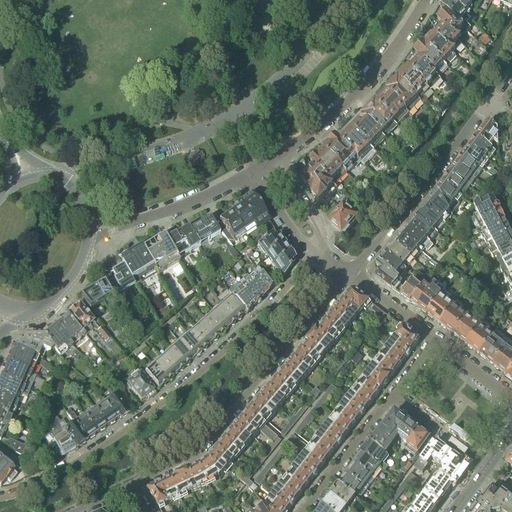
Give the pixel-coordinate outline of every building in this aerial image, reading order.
[(444,11),(466,33),(470,29),(466,25),(470,20),(465,15),(464,14),(465,13),(463,12),(451,0),(443,0),(443,1),(444,4),(440,7),(444,11)] [(451,0),(463,12),(467,3),(468,0),(451,0)] [(511,0),(505,0),(503,3),(502,5),(511,9),(511,0)] [(465,13),(464,14),(465,15),(472,8),(470,7),(470,6),(467,3),(463,12),(465,13)] [(438,24),(461,46),(465,43),(461,39),(467,33),(466,33),(444,11),(437,17),(441,21),(438,24)] [(436,34),(432,37),(456,59),(459,56),(455,52),(461,46),(438,24),(434,29),(434,32),(436,34)] [(478,42),(482,45),(484,48),(490,41),(484,35),(478,42)] [(432,37),(423,47),(447,69),(456,59),(432,37)] [(415,56),(438,78),(447,69),(423,47),(415,56)] [(412,66),(408,70),(430,91),(430,90),(434,94),(438,89),(432,84),(438,78),(415,56),(411,60),(410,64),(412,66)] [(408,70),(398,81),(421,103),(425,107),(428,103),(427,100),(424,97),(430,91),(408,70)] [(398,81),(386,93),(409,115),(412,118),(413,116),(410,114),(421,103),(398,81)] [(386,93),(374,105),(397,127),(409,115),(386,93)] [(374,105),(363,118),(386,139),(397,127),(374,105)] [(363,118),(351,130),(377,154),(374,151),(386,139),(363,118)] [(488,123),(477,139),(489,147),(492,142),(498,146),(498,131),(488,123)] [(351,130),(339,142),(365,166),(377,154),(351,130)] [(336,139),(324,152),(347,174),(360,161),(365,167),(365,166),(339,142),(336,139)] [(477,139),(470,148),(489,161),(496,152),(495,152),(493,150),(489,147),(477,139)] [(470,148),(463,157),(482,171),(489,161),(470,148)] [(311,166),(314,168),(337,190),(337,189),(335,187),(347,174),(324,152),(311,166)] [(463,157),(457,166),(476,180),(482,171),(463,157)] [(457,166),(450,175),(469,189),(472,185),(476,180),(457,166)] [(337,190),(314,168),(308,175),(304,173),(300,178),(318,205),(323,201),(326,204),(332,198),(330,197),(337,190)] [(450,175),(443,184),(462,198),(465,193),(466,193),(469,189),(450,175)] [(443,184),(438,192),(450,214),(451,216),(459,205),(457,204),(462,198),(443,184)] [(434,200),(426,210),(445,226),(452,218),(451,216),(450,214),(438,192),(432,198),(434,200)] [(241,208),(255,228),(256,229),(263,225),(269,221),(252,197),(250,198),(240,206),(241,208)] [(476,225),(500,212),(499,212),(500,210),(498,206),(496,206),(492,199),(485,203),(482,198),(478,204),(474,209),(477,215),(472,218),(476,225)] [(332,225),(337,229),(350,213),(343,207),(335,217),(334,216),(330,221),(333,223),(332,225)] [(236,209),(229,213),(245,235),(255,228),(241,208),(238,210),(236,209)] [(335,214),(330,210),(326,214),(330,218),(335,214)] [(422,214),(418,219),(437,235),(445,226),(426,210),(424,210),(422,212),(422,214)] [(478,231),(481,236),(505,223),(503,219),(504,217),(502,214),(500,214),(500,212),(476,225),(479,231),(478,231)] [(245,235),(229,213),(224,217),(224,219),(219,223),(226,231),(222,234),(232,248),(237,245),(236,245),(240,242),(238,240),(245,235)] [(350,213),(337,229),(345,235),(358,220),(350,213)] [(418,219),(411,228),(430,244),(437,235),(418,219)] [(210,220),(190,232),(199,248),(220,236),(210,220)] [(505,223),(481,236),(483,241),(484,240),(487,246),(488,245),(511,233),(510,232),(511,231),(509,227),(507,227),(505,223)] [(407,232),(403,237),(422,253),(425,250),(428,252),(433,246),(430,244),(411,228),(409,228),(406,231),(407,232)] [(188,229),(166,241),(178,261),(199,248),(190,232),(188,229)] [(264,256),(283,242),(275,232),(274,233),(269,237),(257,246),(260,250),(260,251),(263,256),(264,256)] [(489,251),(492,257),(511,245),(511,234),(511,233),(488,245),(491,250),(489,251)] [(403,237),(395,246),(414,262),(422,253),(403,237)] [(143,250),(143,251),(158,277),(160,276),(162,275),(164,273),(166,271),(167,270),(169,268),(170,266),(171,264),(178,261),(166,241),(165,242),(166,243),(157,248),(156,247),(155,247),(154,246),(153,246),(152,246),(151,246),(150,246),(149,247),(148,247),(147,248),(146,249),(145,250),(143,250)] [(271,266),(271,267),(289,254),(290,252),(283,242),(264,256),(267,261),(270,266),(271,266)] [(498,265),(499,267),(511,259),(511,245),(492,257),(494,261),(496,260),(499,265),(498,265)] [(395,246),(387,255),(406,272),(414,262),(395,246)] [(244,254),(246,257),(251,252),(252,251),(249,248),(244,254)] [(122,265),(123,268),(133,285),(135,288),(157,275),(158,277),(143,251),(142,251),(142,250),(128,258),(129,261),(125,264),(122,265)] [(289,254),(271,267),(273,270),(271,271),(275,277),(278,279),(281,277),(282,278),(292,267),(293,266),(293,265),(294,263),(294,262),(294,261),(289,254)] [(387,255),(380,264),(399,280),(406,272),(387,255)] [(500,273),(503,278),(511,273),(511,259),(499,267),(502,272),(500,273)] [(429,263),(446,275),(448,273),(431,261),(429,263)] [(384,284),(400,297),(408,287),(399,280),(380,264),(379,263),(378,263),(379,264),(376,268),(377,278),(384,284)] [(101,281),(104,285),(107,291),(112,287),(118,297),(130,290),(128,288),(133,285),(123,268),(110,275),(101,281)] [(258,271),(248,278),(263,298),(272,289),(258,271)] [(419,274),(430,283),(433,279),(422,271),(419,274)] [(508,283),(511,289),(511,288),(511,273),(503,278),(506,284),(508,283)] [(238,284),(240,288),(255,307),(263,298),(248,278),(247,277),(238,284)] [(190,281),(195,289),(200,286),(196,278),(190,281)] [(400,297),(410,304),(422,289),(413,282),(408,287),(400,297)] [(417,308),(426,314),(444,291),(434,283),(429,289),(431,291),(417,308)] [(104,285),(95,291),(102,304),(112,298),(107,291),(104,285)] [(415,308),(417,308),(431,291),(429,289),(425,286),(422,289),(410,304),(415,308)] [(231,296),(232,297),(245,314),(247,315),(255,307),(240,288),(231,296)] [(102,304),(95,291),(81,299),(90,311),(102,304)] [(434,320),(440,325),(454,305),(448,301),(452,297),(444,291),(426,314),(426,315),(433,321),(434,320)] [(495,295),(493,291),(485,296),(487,299),(495,295)] [(336,309),(353,323),(362,312),(365,314),(367,313),(368,314),(369,313),(374,317),(371,320),(377,325),(384,316),(369,304),(370,303),(355,292),(351,293),(338,308),(337,308),(336,309)] [(224,300),(220,303),(237,321),(239,321),(241,320),(242,319),(241,317),(245,314),(232,297),(226,303),(224,300)] [(453,335),(468,316),(462,311),(465,307),(458,301),(454,305),(440,325),(441,326),(442,328),(442,329),(443,329),(444,329),(446,330),(453,335)] [(219,309),(214,313),(228,329),(231,326),(233,327),(234,326),(235,324),(235,322),(237,321),(220,303),(216,307),(219,309)] [(69,315),(68,315),(85,337),(91,333),(93,331),(91,329),(95,326),(79,306),(76,310),(75,310),(74,310),(72,310),(69,312),(69,315)] [(154,315),(160,323),(171,314),(167,307),(154,315)] [(335,312),(324,324),(339,337),(343,332),(345,333),(353,323),(336,309),(335,310),(335,311),(335,312)] [(460,340),(466,345),(481,326),(475,321),(478,317),(471,311),(468,316),(453,335),(460,341),(460,340)] [(206,315),(203,318),(219,337),(220,336),(222,336),(223,336),(224,334),(224,332),(228,329),(214,313),(209,318),(206,315)] [(55,326),(72,348),(85,337),(68,315),(62,320),(61,321),(60,320),(59,320),(58,320),(57,321),(56,322),(56,323),(56,324),(55,324),(56,325),(55,326)] [(202,324),(196,329),(210,345),(214,342),(215,342),(217,341),(218,340),(218,338),(219,337),(203,318),(199,322),(202,324)] [(479,356),(494,336),(488,332),(492,328),(484,321),(481,326),(466,345),(467,346),(467,347),(468,348),(469,349),(470,349),(470,350),(472,350),(479,355),(479,356)] [(311,337),(311,338),(329,352),(336,343),(334,342),(339,337),(324,324),(313,337),(312,337),(311,337)] [(49,330),(42,336),(54,351),(60,358),(72,348),(55,326),(50,330),(49,330)] [(379,327),(373,335),(378,340),(384,332),(379,327)] [(96,332),(105,344),(111,339),(102,328),(96,332)] [(189,331),(186,334),(202,352),(203,351),(204,352),(206,351),(207,349),(207,348),(210,345),(196,329),(191,333),(189,331)] [(399,334),(391,343),(409,357),(410,356),(410,355),(420,342),(403,329),(399,334)] [(359,336),(364,341),(367,337),(367,336),(364,334),(362,332),(359,336)] [(497,332),(494,336),(479,356),(486,361),(493,366),(507,346),(502,342),(505,338),(497,332)] [(186,334),(177,341),(193,360),(196,357),(198,357),(200,356),(201,355),(201,353),(202,352),(186,334)] [(19,341),(15,349),(39,360),(42,362),(46,353),(50,355),(54,351),(42,336),(35,336),(34,336),(30,336),(29,336),(24,337),(22,342),(19,341)] [(310,341),(300,353),(315,365),(319,360),(320,362),(329,352),(311,338),(310,339),(310,340),(310,341)] [(177,341),(168,349),(185,367),(187,367),(189,366),(190,364),(190,363),(193,360),(177,341)] [(498,370),(506,376),(511,369),(511,368),(511,343),(511,342),(510,343),(507,346),(493,366),(494,367),(495,369),(496,369),(496,370),(498,370)] [(385,354),(381,360),(397,371),(406,359),(407,359),(408,358),(409,357),(391,343),(384,353),(385,354)] [(10,355),(6,363),(32,375),(39,360),(15,349),(13,348),(10,355)] [(167,355),(162,359),(176,375),(179,372),(181,372),(183,371),(184,370),(184,368),(185,367),(168,349),(165,352),(167,355)] [(72,353),(78,361),(82,357),(75,350),(72,353)] [(287,366),(304,380),(311,372),(310,371),(315,365),(300,353),(289,366),(288,366),(287,366)] [(357,354),(351,362),(356,366),(363,359),(357,354)] [(154,361),(151,364),(168,382),(170,382),(171,381),(172,380),(173,378),(176,375),(162,359),(157,364),(154,361)] [(333,368),(339,372),(345,365),(340,360),(333,368)] [(376,364),(368,373),(386,387),(387,386),(387,385),(387,384),(397,371),(381,360),(377,365),(376,364)] [(96,368),(100,373),(109,366),(105,361),(96,368)] [(0,377),(0,378),(25,389),(32,375),(6,363),(4,370),(3,370),(0,377)] [(40,367),(48,374),(52,369),(44,363),(40,367)] [(168,382),(151,364),(147,367),(150,370),(144,375),(158,390),(162,387),(164,387),(165,387),(166,385),(166,383),(168,382)] [(285,370),(275,382),(290,394),(294,389),(296,390),(304,380),(287,366),(286,367),(286,368),(285,369),(285,370)] [(132,389),(137,397),(141,401),(146,397),(149,400),(156,395),(137,372),(131,378),(133,381),(126,386),(130,391),(132,389)] [(363,384),(358,389),(374,401),(384,388),(385,388),(386,388),(386,387),(368,373),(361,382),(363,384)] [(0,396),(19,404),(25,389),(0,378),(0,396)] [(263,395),(262,395),(280,409),(287,401),(285,400),(290,394),(275,382),(264,394),(263,395)] [(337,391),(331,386),(325,394),(326,394),(294,434),(298,437),(306,426),(308,428),(315,420),(313,418),(330,397),(331,398),(337,391)] [(309,396),(314,401),(320,393),(315,389),(309,396)] [(353,393),(345,403),(363,416),(363,415),(374,401),(358,389),(354,395),(353,393)] [(113,394),(103,402),(116,420),(119,418),(121,420),(128,416),(117,401),(113,394)] [(261,398),(250,412),(264,424),(270,418),(271,419),(280,409),(262,395),(261,396),(261,397),(261,398)] [(0,414),(12,420),(19,404),(0,396),(0,414)] [(132,408),(125,398),(120,401),(127,411),(128,411),(131,408),(132,408)] [(103,402),(93,408),(106,427),(109,425),(112,425),(115,423),(115,420),(116,420),(103,402)] [(340,413),(335,419),(351,431),(360,419),(361,419),(362,418),(363,417),(363,416),(345,403),(338,412),(340,413)] [(289,425),(281,435),(280,435),(284,438),(307,409),(304,407),(295,417),(294,416),(287,423),(289,425)] [(93,408),(83,415),(96,434),(99,432),(102,432),(105,430),(105,427),(106,427),(93,408)] [(69,418),(72,422),(85,441),(89,438),(92,439),(95,437),(95,434),(96,434),(83,415),(76,420),(70,410),(66,413),(69,418)] [(236,426),(235,427),(253,440),(260,432),(258,431),(263,425),(264,424),(250,412),(237,426),(236,426)] [(386,424),(378,434),(391,444),(396,437),(398,438),(409,422),(409,423),(395,413),(389,420),(388,419),(387,419),(387,420),(386,420),(385,421),(385,422),(385,423),(386,424)] [(12,420),(0,414),(0,442),(3,444),(5,445),(10,447),(11,447),(15,453),(20,456),(20,457),(21,457),(25,448),(9,440),(8,442),(2,439),(3,436),(4,436),(12,420)] [(58,427),(53,421),(50,418),(42,423),(40,426),(52,441),(59,452),(58,453),(61,458),(63,457),(63,458),(76,450),(75,449),(75,448),(58,427)] [(56,419),(53,421),(58,427),(75,448),(76,450),(86,443),(85,441),(72,422),(66,427),(62,421),(59,423),(56,419)] [(330,423),(322,432),(340,446),(340,445),(340,444),(351,431),(335,419),(331,424),(330,423)] [(410,422),(409,422),(398,438),(407,445),(419,430),(413,426),(413,425),(413,424),(413,423),(412,422),(411,422),(410,422)] [(273,443),(277,439),(278,438),(263,425),(258,431),(260,432),(273,443)] [(234,430),(224,442),(239,455),(243,449),(244,450),(253,440),(235,427),(234,428),(234,429),(234,430)] [(430,438),(419,430),(407,445),(404,449),(415,457),(425,445),(430,438)] [(317,443),(312,449),(327,461),(337,448),(338,448),(339,448),(340,447),(340,446),(322,432),(315,442),(317,443)] [(378,434),(371,444),(385,455),(393,445),(391,444),(378,434)] [(287,450),(296,439),(292,436),(254,483),(259,487),(266,479),(264,478),(281,458),(282,459),(289,451),(287,450)] [(277,439),(273,443),(270,447),(269,445),(265,451),(266,452),(248,475),(246,473),(240,481),(249,489),(253,485),(249,481),(281,442),(277,439)] [(210,456),(227,471),(236,461),(234,460),(239,455),(224,442),(213,455),(212,455),(211,455),(210,456)] [(366,453),(364,456),(378,467),(387,456),(385,455),(371,444),(370,446),(365,451),(366,453)] [(439,467),(441,466),(451,454),(437,444),(436,444),(437,445),(435,446),(433,444),(431,446),(432,446),(428,452),(415,468),(423,474),(427,467),(432,461),(439,466),(439,467)] [(305,454),(298,464),(316,477),(316,476),(327,461),(312,449),(307,455),(305,454)] [(441,466),(443,477),(454,485),(467,468),(467,467),(467,466),(451,454),(441,466)] [(359,463),(356,466),(370,477),(374,480),(377,477),(382,470),(378,467),(364,456),(364,455),(362,456),(362,455),(358,460),(358,461),(358,463),(359,463)] [(207,461),(198,467),(207,485),(217,480),(218,478),(220,480),(227,471),(210,456),(209,457),(210,458),(207,461)] [(8,458),(5,462),(15,469),(18,466),(8,458)] [(3,462),(0,465),(0,487),(1,487),(7,480),(10,483),(17,476),(13,473),(14,472),(3,462)] [(292,474),(288,480),(304,491),(313,480),(314,480),(315,479),(316,478),(316,477),(298,464),(291,473),(292,474)] [(348,476),(347,476),(366,491),(369,487),(374,480),(370,477),(356,466),(353,466),(350,471),(350,473),(350,474),(348,477),(348,476)] [(184,474),(184,473),(194,493),(203,489),(202,487),(207,485),(198,467),(197,468),(185,474),(184,474)] [(181,476),(171,481),(180,498),(191,493),(191,494),(194,493),(184,473),(183,473),(182,474),(181,475),(181,476)] [(417,486),(421,488),(430,476),(426,474),(417,486)] [(393,497),(396,500),(411,481),(415,484),(418,481),(410,475),(393,497)] [(342,484),(340,487),(357,500),(359,497),(360,498),(366,491),(347,476),(346,477),(342,481),(342,484)] [(433,483),(425,494),(440,505),(442,502),(442,503),(443,501),(454,485),(443,477),(437,478),(438,479),(435,484),(433,483)] [(283,484),(275,493),(293,507),(293,506),(293,505),(304,491),(288,480),(284,485),(283,484)] [(160,485),(159,485),(169,504),(180,498),(171,481),(162,485),(162,484),(161,484),(160,484),(160,485)] [(169,504),(159,485),(158,486),(158,487),(148,492),(159,509),(169,504)] [(506,511),(511,504),(511,499),(494,486),(493,486),(492,486),(492,487),(478,505),(488,511),(506,511)] [(335,494),(332,497),(350,511),(358,501),(357,500),(340,487),(338,487),(334,492),(334,494),(335,494)] [(249,489),(240,498),(244,502),(253,494),(249,489)] [(270,504),(266,508),(270,511),(287,511),(290,509),(291,509),(292,509),(292,508),(293,508),(293,507),(275,493),(268,503),(270,504)] [(425,494),(411,511),(434,511),(437,509),(438,508),(438,507),(440,505),(425,494)] [(327,505),(325,507),(330,511),(349,511),(350,511),(332,497),(331,497),(330,497),(326,502),(326,504),(327,505)] [(381,511),(386,511),(394,503),(391,500),(381,511)]
